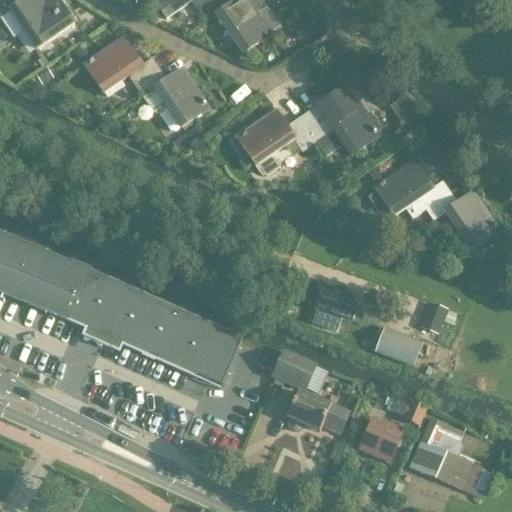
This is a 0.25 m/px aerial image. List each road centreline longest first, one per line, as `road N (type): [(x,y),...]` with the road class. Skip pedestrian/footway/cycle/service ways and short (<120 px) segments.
road 1 (track): [(355,285),(124,195),(0,133)]
road 2 (residential): [(357,14),(280,72),(247,74),(89,0)]
road 3 (tertiary): [(268,511),(0,385)]
road 4 (tertiary): [(0,410),(227,511)]
road 5 (residential): [(511,151),(357,14)]
